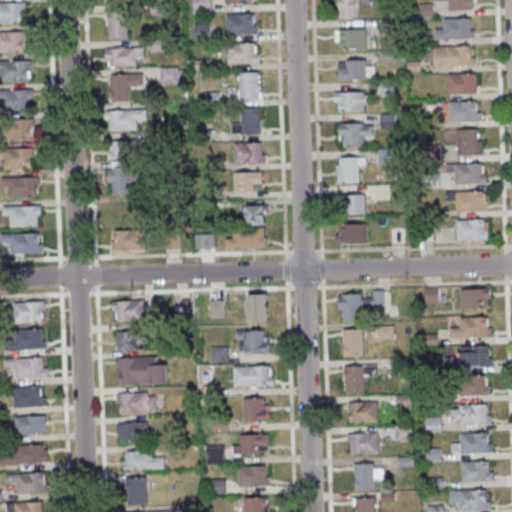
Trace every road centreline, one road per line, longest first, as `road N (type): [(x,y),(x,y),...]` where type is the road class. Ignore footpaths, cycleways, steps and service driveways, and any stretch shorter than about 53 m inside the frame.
road 1 (residential): [(85,511),(66,0)]
road 2 (residential): [(311,511),(293,0)]
road 3 (residential): [(511,266),(0,279)]
